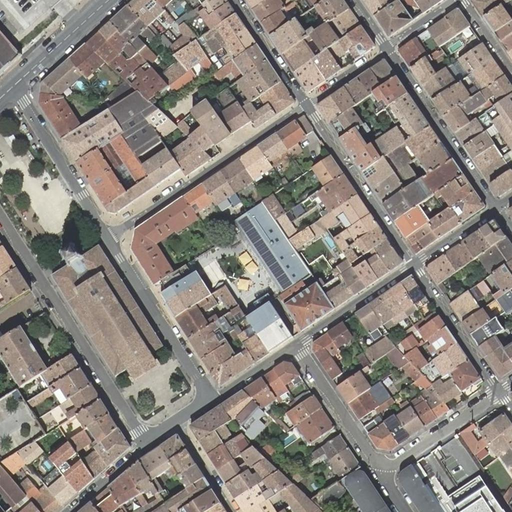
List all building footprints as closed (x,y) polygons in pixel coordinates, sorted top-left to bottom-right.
[(165,11),(163,8),(155,0),(134,0),(128,6),(147,27),(158,39),(159,39),(162,43),(174,56),(197,41),(199,39),(185,23),(179,27),(176,23),(165,11)] [(155,0),(163,8),(172,0),(155,0)] [(208,0),(202,4),(203,5),(205,9),(210,16),(228,3),(226,0),(208,0)] [(246,0),(253,10),(267,0),(246,0)] [(267,0),(253,10),(262,24),(281,11),(285,9),(286,8),(281,0),(267,0)] [(302,0),(298,0),(296,2),(298,5),(304,14),(308,12),(300,1),(302,0)] [(350,9),(343,0),(324,0),(315,6),(309,11),(311,15),(318,10),(325,20),(318,25),(321,29),(327,25),(350,9)] [(375,17),(399,0),(363,0),(364,0),(375,17)] [(375,17),(389,37),(390,37),(413,21),(399,0),(375,17)] [(413,21),(443,0),(399,0),(413,21)] [(511,0),(472,0),(472,1),(484,18),(502,5),(510,0),(511,0)] [(296,2),(286,8),(285,9),(281,11),(290,24),(294,22),(287,12),(298,5),(296,2)] [(205,9),(197,14),(202,21),(207,18),(214,29),(236,14),(228,3),(210,16),(205,9)] [(203,5),(195,11),(197,14),(205,9),(203,5)] [(511,19),(502,5),(484,18),(484,19),(485,18),(495,33),(511,20),(511,19)] [(128,6),(111,22),(131,44),(139,53),(142,57),(150,49),(140,39),(138,41),(136,39),(143,32),(153,44),(158,39),(147,27),(128,6)] [(193,9),(176,23),(179,27),(185,23),(190,19),(197,14),(195,11),(193,9)] [(362,26),(350,9),(327,25),(329,28),(335,24),(342,34),(336,39),(339,42),(362,26)] [(458,10),(428,30),(440,47),(471,27),(459,10),(458,10)] [(281,11),(262,24),(271,37),(290,24),(281,11)] [(204,36),(203,36),(222,64),(219,66),(222,69),(234,61),(257,45),(246,29),(236,14),(214,29),(210,32),(204,36)] [(207,18),(202,21),(210,32),(214,29),(207,18)] [(190,19),(185,23),(199,39),(203,36),(204,36),(190,19)] [(294,22),(290,24),(271,37),(283,55),(312,35),(316,32),(321,29),(318,25),(314,28),(306,33),(297,19),(294,22)] [(511,20),(495,33),(508,52),(511,48),(511,20)] [(111,22),(100,31),(121,54),(124,51),(132,60),(139,53),(131,44),(111,22)] [(329,28),(327,25),(321,29),(316,32),(312,35),(283,55),(295,73),(313,60),(324,52),(328,50),(339,42),(336,39),(329,28)] [(375,46),(362,26),(339,42),(328,50),(336,61),(346,53),(349,51),(351,53),(347,56),(351,63),(375,47),(375,46)] [(471,27),(459,35),(470,52),(482,44),(471,27)] [(0,75),(22,55),(14,46),(0,29),(0,75)] [(440,47),(428,30),(399,50),(399,51),(411,69),(429,56),(432,54),(437,51),(438,53),(442,50),(440,47)] [(126,80),(127,80),(139,91),(149,101),(163,91),(169,87),(160,77),(157,74),(156,72),(148,63),(142,57),(139,53),(132,60),(125,59),(121,54),(100,31),(86,44),(105,61),(126,80)] [(174,56),(180,62),(189,72),(174,83),(178,88),(213,65),(197,41),(174,56)] [(86,44),(69,59),(83,74),(86,78),(105,61),(86,44)] [(452,64),(437,74),(422,85),(433,101),(462,81),(470,76),(493,60),(482,44),(452,64)] [(268,62),(257,45),(234,61),(222,69),(221,70),(224,74),(229,70),(237,65),(243,74),(236,80),(232,83),(234,85),(238,82),(268,62)] [(336,61),(328,50),(324,52),(313,60),(327,80),(342,70),(336,61)] [(444,52),(442,50),(438,53),(437,51),(432,54),(435,59),(444,52)] [(124,51),(121,54),(125,59),(132,60),(124,51)] [(429,56),(411,69),(422,85),(437,74),(429,62),(432,60),(429,56)] [(42,86),(41,94),(58,96),(83,74),(69,59),(44,82),(43,84),(42,86)] [(313,60),(295,73),(308,92),(309,92),(327,80),(313,60)] [(384,60),(370,70),(383,87),(396,77),(385,60),(384,60)] [(505,76),(493,60),(470,76),(472,79),(477,86),(481,92),(505,76)] [(180,62),(160,77),(169,87),(174,83),(189,72),(180,62)] [(268,62),(238,82),(249,100),(244,103),(246,106),(251,102),(258,98),(262,95),(281,81),(268,62)] [(229,70),(236,80),(243,74),(237,65),(229,70)] [(224,74),(221,70),(213,76),(216,80),(224,74)] [(370,70),(359,78),(370,95),(373,93),(383,87),(370,70)] [(472,79),(470,76),(462,81),(464,84),(472,79)] [(511,94),(511,86),(505,76),(481,92),(487,101),(490,99),(496,95),(501,103),(511,94)] [(383,87),(373,93),(379,102),(375,104),(378,108),(374,111),(377,115),(386,109),(390,106),(408,94),(396,77),(383,87)] [(359,78),(345,87),(357,105),(367,97),(369,96),(370,95),(359,78)] [(127,80),(108,98),(115,106),(139,91),(127,80)] [(246,106),(243,108),(252,121),(251,121),(256,129),(276,115),(295,102),(295,101),(281,81),(263,95),(269,104),(266,105),(264,107),(258,111),(251,102),(246,106)] [(462,81),(433,101),(444,117),(460,106),(473,98),(481,92),(477,86),(469,92),(464,84),(462,81)] [(174,83),(169,87),(163,91),(166,96),(178,88),(174,83)] [(345,87),(332,96),(344,114),(352,108),(357,105),(345,87)] [(243,108),(229,88),(209,102),(216,111),(232,134),(251,121),(252,121),(243,108)] [(81,127),(62,139),(77,162),(98,149),(122,135),(138,159),(163,142),(161,139),(148,119),(159,110),(149,101),(139,91),(115,106),(81,127)] [(460,106),(444,117),(455,134),(471,123),(469,120),(472,118),(470,115),(487,103),(491,109),(495,106),(490,99),(487,101),(481,92),(473,98),(460,106)] [(373,93),(370,95),(369,96),(371,99),(375,104),(379,102),(373,93)] [(58,96),(41,94),(40,104),(62,139),(81,127),(63,99),(64,97),(58,96)] [(430,126),(408,94),(390,106),(386,109),(395,122),(399,120),(412,139),(430,126)] [(511,94),(501,103),(495,106),(491,109),(486,113),(495,126),(498,130),(504,139),(505,141),(511,150),(511,94)] [(269,104),(263,95),(258,98),(264,107),(266,105),(269,104)] [(344,114),(332,96),(317,106),(329,124),(344,114)] [(209,102),(208,100),(202,104),(210,115),(216,111),(209,102)] [(178,108),(174,103),(165,110),(168,115),(176,110),(178,108)] [(180,114),(176,110),(168,115),(166,117),(172,121),(176,126),(192,113),(188,108),(180,114)] [(344,114),(329,124),(340,140),(357,128),(364,124),(352,108),(344,114)] [(161,112),(159,110),(148,119),(161,139),(167,135),(170,133),(178,127),(176,126),(172,121),(166,117),(161,112)] [(190,138),(205,152),(215,144),(202,127),(192,113),(176,126),(178,127),(190,138)] [(495,126),(486,113),(477,119),(486,132),(495,126)] [(304,115),(296,121),(304,133),(312,127),(304,115)] [(471,123),(455,134),(464,147),(486,132),(477,119),(471,123)] [(296,121),(277,134),(287,149),(306,136),(304,133),(296,121)] [(357,128),(340,140),(362,173),(385,157),(388,155),(407,142),(397,126),(368,145),(360,133),(366,129),(364,124),(357,128)] [(441,143),(430,126),(412,139),(407,142),(388,155),(399,171),(409,164),(417,159),(441,143)] [(498,130),(495,126),(486,132),(464,147),(473,160),(495,145),(489,136),(498,130)] [(277,134),(258,147),(269,162),(287,149),(277,134)] [(150,176),(144,167),(140,162),(138,159),(122,135),(98,149),(112,170),(127,192),(150,176)] [(186,177),(213,159),(205,152),(190,138),(170,153),(181,169),(186,177)] [(511,151),(511,150),(505,141),(504,142),(505,144),(503,146),(508,154),(511,151)] [(140,162),(165,144),(163,142),(138,159),(140,162)] [(495,145),(473,160),(482,173),(504,158),(498,149),(501,147),(498,142),(495,145)] [(452,159),(441,143),(417,159),(409,164),(399,171),(410,188),(420,180),(428,175),(452,159)] [(258,147),(240,159),(254,180),(273,167),(269,162),(258,147)] [(98,149),(77,162),(91,184),(112,170),(98,149)] [(287,149),(269,162),(273,167),(291,154),(287,149)] [(157,186),(181,169),(170,153),(168,150),(144,167),(150,176),(157,186)] [(511,158),(511,151),(508,154),(504,158),(482,173),(491,185),(511,170),(506,162),(511,158)] [(331,155),(313,168),(326,186),(344,175),(331,155)] [(385,157),(362,173),(373,189),(395,174),(399,171),(388,155),(385,157)] [(240,159),(221,172),(236,193),(254,180),(240,159)] [(420,180),(410,188),(406,190),(384,205),(395,222),(419,205),(423,203),(434,194),(463,175),(452,159),(428,175),(420,180)] [(91,184),(105,207),(127,192),(112,170),(91,184)] [(511,189),(511,170),(491,185),(499,197),(500,197),(511,189)] [(410,188),(399,171),(395,174),(373,189),(384,205),(406,190),(410,188)] [(221,172),(203,185),(214,201),(217,205),(236,193),(221,172)] [(358,195),(344,175),(326,186),(319,191),(317,192),(310,197),(312,201),(320,197),(328,209),(321,213),(324,218),(331,213),(340,207),(358,195)] [(475,192),(463,175),(434,194),(437,199),(442,196),(451,207),(475,192)] [(116,214),(157,186),(150,176),(127,192),(105,207),(109,212),(116,214)] [(290,177),(282,181),(286,186),(293,181),(290,177)] [(203,185),(184,198),(195,214),(214,201),(203,185)] [(317,192),(319,191),(317,189),(314,188),(307,193),(309,197),(310,197),(317,192)] [(485,206),(475,192),(451,207),(462,223),(485,207),(485,206)] [(371,215),(358,195),(340,207),(331,213),(324,218),(321,219),(328,229),(334,239),(353,226),(371,215)] [(272,196),(267,199),(263,202),(275,220),(284,215),(272,196)] [(132,250),(155,285),(170,275),(174,272),(158,247),(156,248),(153,243),(155,242),(164,236),(165,238),(176,231),(177,232),(178,234),(188,228),(187,226),(198,218),(195,214),(184,198),(136,230),(132,250)] [(263,202),(251,211),(300,283),(302,281),(312,275),(296,250),(289,241),(275,220),(263,202)] [(419,205),(395,222),(406,238),(427,223),(430,221),(421,208),(425,206),(423,203),(419,205)] [(446,210),(430,221),(427,223),(439,239),(462,223),(451,207),(450,207),(446,210)] [(235,221),(285,293),(300,283),(251,211),(235,221)] [(284,215),(275,220),(289,241),(298,235),(284,215)] [(379,227),(371,215),(353,226),(334,239),(343,251),(350,247),(356,242),(379,227)] [(328,229),(321,219),(309,227),(316,237),(328,229)] [(494,221),(480,230),(492,247),(506,237),(495,221),(494,221)] [(427,223),(406,238),(416,254),(439,239),(427,223)] [(309,227),(298,235),(289,241),(296,250),(316,237),(309,227)] [(350,247),(343,251),(346,256),(349,261),(351,264),(359,259),(359,258),(353,249),(358,246),(364,255),(370,251),(374,248),(387,239),(379,227),(356,242),(350,247)] [(480,230),(463,242),(475,259),(479,256),(492,247),(480,230)] [(156,244),(165,238),(164,236),(155,242),(153,243),(156,248),(158,247),(156,244)] [(492,247),(479,256),(492,275),(505,265),(511,261),(511,245),(506,237),(492,247)] [(403,263),(387,239),(374,248),(378,254),(390,272),(403,263)] [(444,254),(456,272),(475,259),(463,242),(444,254)] [(68,265),(52,276),(74,311),(74,312),(75,312),(108,363),(107,364),(108,365),(109,365),(116,377),(116,376),(127,369),(133,378),(132,378),(133,380),(134,382),(138,379),(137,379),(157,366),(157,367),(161,365),(160,363),(159,362),(158,362),(152,353),(164,346),(157,334),(156,333),(123,282),(124,282),(123,280),(122,280),(100,245),(84,255),(82,255),(77,247),(77,244),(73,243),(72,246),(65,251),(62,250),(61,255),(64,255),(65,256),(69,263),(68,265)] [(4,247),(0,249),(0,279),(18,269),(4,247)] [(378,254),(374,248),(370,251),(374,256),(366,262),(378,280),(390,272),(378,254)] [(425,267),(437,285),(442,282),(451,276),(451,275),(456,272),(444,254),(425,267)] [(349,261),(346,256),(342,259),(345,264),(337,269),(341,275),(355,295),(367,288),(355,269),(351,264),(349,261)] [(378,280),(366,262),(362,264),(360,261),(364,258),(363,256),(359,258),(359,259),(351,264),(355,269),(367,288),(378,280)] [(511,261),(505,265),(492,275),(503,291),(495,296),(496,298),(497,300),(505,294),(511,290),(511,288),(511,261)] [(31,290),(18,269),(0,279),(0,291),(6,300),(0,304),(3,308),(31,290)] [(341,275),(337,269),(332,272),(336,278),(326,285),(322,279),(317,281),(318,283),(321,288),(335,309),(355,295),(341,275)] [(161,295),(167,304),(197,285),(204,281),(198,272),(177,285),(161,295)] [(170,275),(155,285),(161,295),(177,285),(170,275)] [(412,276),(401,284),(415,304),(417,307),(419,309),(430,302),(426,297),(412,276)] [(484,280),(478,285),(485,296),(491,292),(484,280)] [(197,285),(167,304),(176,318),(197,305),(211,296),(213,295),(204,281),(197,285)] [(302,281),(300,283),(285,293),(279,297),(285,306),(297,324),(294,327),(299,333),(302,331),(335,309),(321,288),(318,283),(309,290),(302,281)] [(448,291),(442,282),(437,285),(443,294),(448,291)] [(401,284),(391,291),(404,312),(407,315),(417,307),(415,304),(401,284)] [(485,296),(478,285),(450,304),(463,322),(483,308),(483,307),(479,300),(485,296)] [(232,311),(240,307),(227,286),(216,292),(228,310),(221,315),(223,317),(226,315),(230,313),(232,311)] [(511,310),(511,291),(511,290),(505,294),(497,300),(505,311),(507,314),(511,310)] [(391,291),(380,298),(394,319),(396,317),(399,321),(406,316),(407,315),(404,312),(391,291)] [(197,305),(176,318),(189,339),(210,326),(214,323),(220,320),(217,315),(207,321),(203,314),(218,304),(213,295),(211,296),(197,305)] [(369,305),(383,326),(391,320),(393,323),(396,322),(394,319),(380,298),(369,305)] [(258,334),(270,353),(294,337),(272,304),(271,302),(247,318),(252,326),(258,334)] [(369,305),(356,314),(370,334),(383,326),(369,305)] [(240,307),(232,311),(238,321),(246,316),(240,307)] [(483,308),(463,322),(471,335),(492,320),(483,308)] [(428,324),(439,316),(436,312),(425,319),(428,324)] [(418,332),(419,330),(428,324),(425,319),(422,314),(420,316),(422,319),(413,325),(418,332)] [(232,325),(226,315),(223,317),(220,320),(214,323),(210,326),(189,339),(202,360),(227,344),(224,340),(227,339),(222,331),(232,325)] [(427,341),(429,340),(446,327),(439,316),(428,324),(419,330),(427,341)] [(256,362),(270,353),(258,334),(252,326),(247,318),(244,321),(249,329),(245,332),(242,333),(237,325),(233,327),(239,335),(240,337),(244,343),(245,346),(248,349),(256,362)] [(492,320),(471,335),(479,347),(492,339),(495,336),(504,330),(496,318),(495,318),(492,320)] [(343,323),(328,333),(338,348),(348,341),(347,340),(352,336),(343,323)] [(403,332),(404,335),(407,339),(412,336),(418,332),(413,325),(403,332)] [(370,334),(368,336),(371,342),(384,333),(387,332),(383,326),(370,334)] [(0,354),(18,383),(21,387),(22,386),(41,374),(48,370),(22,327),(0,340),(0,354)] [(239,335),(233,327),(229,330),(236,340),(240,337),(239,335)] [(440,356),(458,344),(446,327),(429,340),(432,345),(428,348),(432,354),(436,351),(440,356)] [(322,363),(333,380),(342,373),(331,357),(340,351),(338,348),(328,333),(314,343),(313,350),(322,363)] [(404,335),(392,343),(396,347),(397,346),(402,343),(407,339),(404,335)] [(402,343),(397,346),(406,356),(410,353),(417,348),(419,346),(423,344),(421,341),(418,344),(412,336),(407,339),(402,343)] [(511,345),(505,350),(495,336),(492,339),(479,347),(495,371),(501,379),(502,380),(511,374),(511,373),(511,345)] [(366,351),(374,362),(387,353),(396,347),(392,343),(387,337),(366,351)] [(228,345),(227,344),(202,360),(211,374),(236,357),(234,354),(228,345)] [(428,364),(419,371),(423,374),(427,379),(432,384),(435,383),(441,379),(444,377),(449,374),(469,360),(458,344),(440,356),(434,361),(433,361),(428,364)] [(396,347),(387,353),(398,369),(402,366),(410,361),(406,356),(397,346),(396,347)] [(410,353),(406,356),(410,361),(419,371),(428,364),(433,361),(431,358),(426,361),(417,348),(410,353)] [(220,387),(256,362),(248,349),(243,352),(236,357),(211,374),(220,387)] [(358,357),(366,368),(368,366),(371,364),(363,353),(358,357)] [(72,355),(48,370),(41,374),(50,388),(81,369),(72,355)] [(469,360),(449,374),(452,378),(461,392),(475,382),(477,385),(483,381),(481,379),(469,360)] [(419,371),(410,361),(402,366),(416,381),(423,374),(419,371)] [(285,363),(275,370),(285,386),(292,381),(295,386),(303,380),(292,364),(285,363)] [(338,387),(349,403),(371,388),(362,375),(371,369),(368,366),(366,368),(359,372),(356,374),(338,387)] [(50,388),(53,393),(61,388),(69,400),(72,398),(92,385),(85,375),(81,369),(50,388)] [(275,370),(262,378),(276,399),(280,396),(277,391),(282,388),(285,393),(289,391),(285,386),(275,370)] [(423,374),(416,381),(414,383),(416,386),(427,379),(423,374)] [(441,379),(435,383),(439,388),(436,390),(437,391),(443,400),(456,391),(458,394),(461,392),(452,378),(449,374),(444,377),(441,379)] [(243,391),(261,408),(271,402),(276,399),(262,378),(243,391)] [(371,388),(349,403),(359,420),(375,409),(386,402),(392,397),(389,393),(385,395),(377,401),(373,395),(381,389),(378,383),(371,388)] [(101,400),(92,385),(72,398),(78,408),(67,415),(69,420),(77,415),(101,400)] [(421,394),(423,396),(424,399),(437,418),(450,410),(445,403),(443,400),(437,391),(436,390),(433,385),(421,394)] [(21,387),(18,389),(26,403),(30,400),(22,386),(21,387)] [(276,399),(279,403),(291,395),(289,391),(285,393),(282,388),(277,391),(280,396),(276,399)] [(381,389),(373,395),(377,401),(385,395),(381,389)] [(242,427),(240,429),(251,439),(264,426),(253,415),(261,408),(243,391),(222,405),(232,421),(237,418),(241,425),(242,427)] [(299,406),(313,396),(310,391),(307,393),(303,394),(295,400),(295,401),(299,406)] [(456,391),(443,400),(445,403),(458,394),(456,391)] [(35,405),(47,399),(43,392),(32,399),(35,405)] [(295,427),(298,424),(301,422),(322,408),(313,396),(299,406),(293,410),(286,414),(295,427)] [(412,407),(425,427),(437,418),(424,399),(423,396),(418,399),(410,405),(412,407)] [(395,402),(392,397),(386,402),(389,406),(395,402)] [(271,402),(261,408),(265,412),(279,403),(276,399),(271,402)] [(77,415),(86,429),(88,428),(110,414),(101,400),(77,415)] [(289,405),(293,410),(299,406),(295,401),(289,405)] [(386,402),(375,409),(378,413),(389,406),(386,402)] [(410,405),(409,403),(406,405),(409,409),(397,418),(410,437),(425,427),(412,407),(410,405)] [(191,427),(200,441),(216,431),(226,425),(232,421),(222,405),(191,426),(191,427)] [(311,443),(335,428),(322,408),(301,422),(298,424),(311,443)] [(269,416),(275,422),(278,419),(271,413),(269,416)] [(88,428),(99,445),(119,428),(110,414),(88,428)] [(474,424),(460,434),(474,455),(489,444),(511,427),(511,424),(505,414),(481,432),(485,438),(478,442),(470,432),(477,427),(474,424)] [(385,424),(380,416),(375,420),(380,428),(385,424)] [(396,416),(385,424),(399,444),(410,437),(397,418),(396,416)] [(275,422),(286,432),(290,429),(278,419),(275,422)] [(375,420),(364,427),(378,448),(391,450),(399,444),(385,424),(380,428),(375,420)] [(311,443),(298,424),(295,427),(294,427),(307,446),(311,443)] [(200,441),(209,455),(225,445),(222,441),(232,435),(226,425),(216,431),(200,441)] [(511,427),(489,444),(499,457),(501,455),(511,446),(511,427)] [(86,429),(84,430),(90,440),(96,448),(99,445),(88,428),(86,429)] [(97,449),(108,467),(131,447),(119,428),(99,445),(96,448),(97,449)] [(79,434),(85,444),(90,440),(84,430),(79,434)] [(69,440),(76,450),(85,444),(79,434),(73,438),(69,440)] [(209,455),(218,470),(234,459),(238,457),(241,455),(243,453),(254,446),(245,437),(242,434),(225,445),(209,455)] [(331,460),(332,459),(348,448),(340,435),(314,453),(317,458),(326,452),(331,460)] [(177,436),(161,446),(170,461),(187,450),(178,436),(177,436)] [(254,442),(261,449),(267,445),(259,437),(254,442)] [(44,452),(35,441),(17,452),(26,463),(28,465),(44,452)] [(267,445),(261,449),(271,459),(278,454),(270,443),(267,445)] [(157,490),(166,504),(171,500),(166,490),(163,491),(155,478),(170,469),(174,476),(178,474),(174,466),(170,461),(161,446),(140,461),(152,481),(157,490)] [(218,470),(227,484),(243,475),(251,469),(267,459),(254,446),(243,453),(241,455),(248,464),(239,469),(236,463),(240,460),(238,457),(234,459),(218,470)] [(511,446),(501,455),(510,469),(511,471),(511,446)] [(343,479),(361,467),(348,448),(332,459),(337,468),(336,469),(343,479)] [(83,461),(94,479),(108,467),(97,449),(83,461)] [(174,466),(178,474),(179,476),(197,464),(187,450),(170,461),(174,466)] [(26,463),(17,452),(0,463),(0,464),(10,476),(26,463)] [(79,492),(94,479),(83,461),(79,456),(66,467),(61,462),(56,466),(61,471),(79,492)] [(279,467),(285,472),(295,464),(291,458),(279,467)] [(227,484),(236,499),(258,485),(252,476),(257,473),(263,482),(266,480),(280,471),(267,459),(251,469),(243,475),(227,484)] [(423,459),(413,465),(429,488),(432,492),(441,486),(440,485),(423,459)] [(63,506),(79,492),(61,471),(56,466),(51,460),(47,463),(60,478),(52,486),(40,472),(36,475),(45,485),(63,506)] [(148,504),(153,511),(154,511),(166,504),(157,490),(152,481),(140,461),(128,471),(142,493),(142,494),(149,490),(151,494),(154,492),(156,494),(155,495),(157,499),(148,504)] [(0,464),(0,505),(5,511),(40,511),(18,486),(10,476),(0,464)] [(179,476),(187,488),(205,477),(197,464),(179,476)] [(402,485),(420,511),(444,511),(438,502),(436,499),(445,492),(441,486),(432,492),(429,488),(413,465),(403,472),(402,473),(401,475),(401,478),(400,481),(401,483),(402,485)] [(285,472),(296,483),(303,479),(291,468),(285,472)] [(128,471),(109,487),(120,506),(123,505),(136,496),(142,493),(128,471)] [(236,499),(244,511),(248,511),(269,500),(294,484),(280,471),(266,480),(273,490),(265,494),(259,485),(258,485),(236,499)] [(345,483),(345,485),(365,472),(363,472),(361,471),(357,471),(354,472),(350,474),(348,476),(347,478),(346,480),(345,483)] [(391,511),(376,490),(365,472),(345,485),(363,511),(391,511)] [(252,476),(258,485),(259,485),(263,482),(257,473),(252,476)] [(444,511),(506,511),(480,474),(469,481),(438,502),(444,511)] [(178,511),(213,490),(205,477),(187,488),(188,489),(171,500),(166,504),(154,511),(178,511)] [(40,511),(55,511),(63,506),(45,485),(39,491),(28,478),(18,486),(40,511)] [(345,485),(342,480),(324,492),(313,499),(312,500),(320,508),(323,511),(324,501),(325,502),(328,503),(331,503),(335,502),(338,501),(341,499),(343,497),(344,494),(345,491),(345,488),(345,485)] [(248,511),(276,511),(272,505),(285,496),(291,506),(306,496),(294,484),(269,500),(248,511)] [(109,487),(92,502),(99,511),(112,511),(120,506),(109,487)] [(178,511),(206,511),(221,503),(213,490),(178,511)] [(123,510),(123,511),(153,511),(148,504),(142,494),(142,493),(136,496),(143,507),(133,511),(126,511),(123,505),(120,506),(123,510)] [(295,511),(313,511),(319,509),(306,496),(291,506),(295,511)] [(99,511),(92,502),(80,511),(99,511)] [(226,511),(221,503),(206,511),(226,511)]
